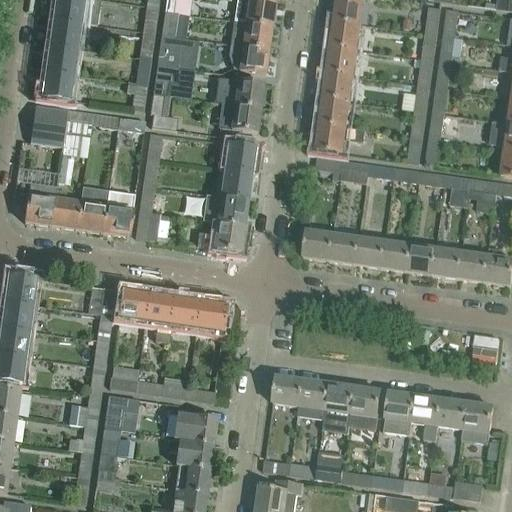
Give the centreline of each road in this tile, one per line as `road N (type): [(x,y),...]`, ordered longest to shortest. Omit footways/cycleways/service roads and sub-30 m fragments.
road 1 (residential): [(263,284),(304,0)]
road 2 (residential): [(263,284),(0,246)]
road 3 (residential): [(253,359),(511,397)]
road 4 (residential): [(511,319),(263,284)]
road 5 (residential): [(232,511),(253,359)]
road 6 (residential): [(0,151),(21,0)]
